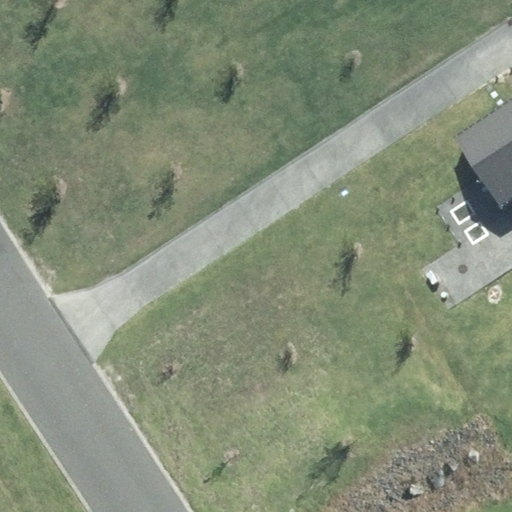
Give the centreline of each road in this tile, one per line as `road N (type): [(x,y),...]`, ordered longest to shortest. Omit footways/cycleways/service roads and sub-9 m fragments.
road 1 (track): [(25,377),(495,38),(511,35)]
road 2 (residential): [(0,333),(113,511)]
